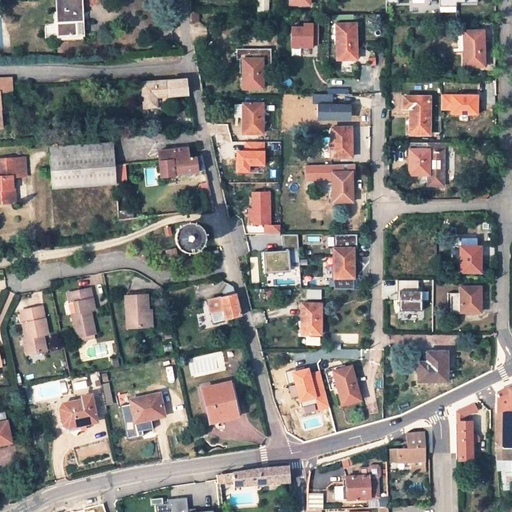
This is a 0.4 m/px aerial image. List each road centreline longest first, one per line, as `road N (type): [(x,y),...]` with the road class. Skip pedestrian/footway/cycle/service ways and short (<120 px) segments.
road 1 (unclassified): [(281,455),(199,120),(182,0)]
road 2 (tertiary): [(281,455),(81,486),(21,511)]
road 3 (residential): [(506,0),(504,204)]
road 4 (residential): [(504,204),(503,332),(511,354)]
road 5 (residential): [(378,206),(374,355)]
road 6 (unknown): [(374,355),(287,363),(280,382),(299,413)]
road 7 (tertiary): [(431,408),(295,454)]
road 8 (residential): [(504,204),(378,206)]
